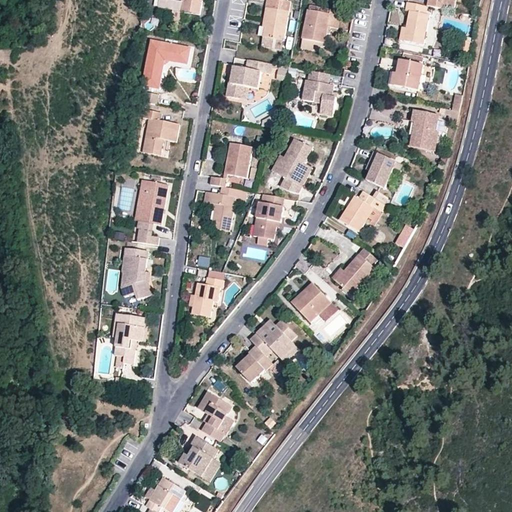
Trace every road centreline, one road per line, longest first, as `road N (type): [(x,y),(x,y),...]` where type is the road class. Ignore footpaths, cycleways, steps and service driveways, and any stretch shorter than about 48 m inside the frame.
road 1 (tertiary): [(503,0),(468,157),(419,275),(245,511)]
road 2 (residential): [(383,0),(345,159),(293,254),(203,359),(161,430)]
road 3 (residential): [(224,0),(184,206),(161,430)]
